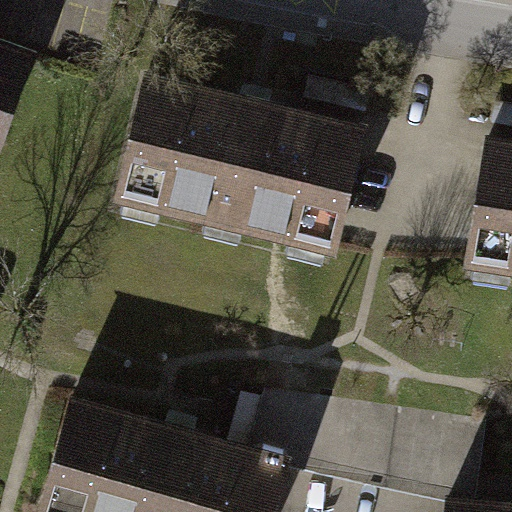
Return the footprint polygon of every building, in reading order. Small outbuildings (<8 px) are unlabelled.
[(41,58),(0,44),(0,173),(3,175),(41,58)] [(344,254),(376,128),(157,71),(124,198),(344,254)] [(511,139),(489,135),(461,275),(511,285),(511,139)] [(279,511),(295,457),(69,397),(38,511),(279,511)] [(414,485),(488,485),(489,416),(415,416),(414,485)] [(511,511),(511,506),(440,498),(438,511),(511,511)]
